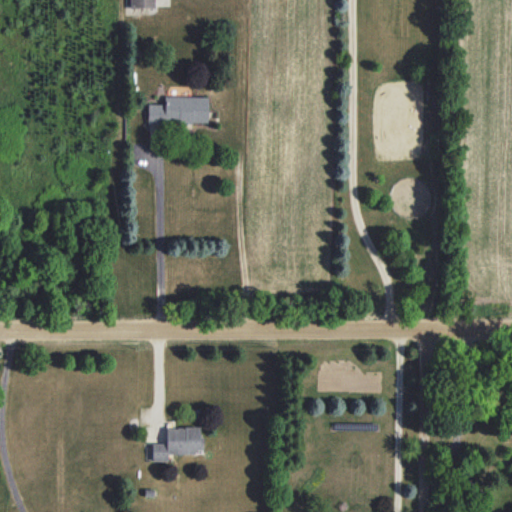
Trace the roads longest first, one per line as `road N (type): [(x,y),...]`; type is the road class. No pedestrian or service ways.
road 1 (residential): [(511,329),(0,331)]
road 2 (residential): [(353,0),(354,200),(386,279),(389,329)]
road 3 (residential): [(426,329),(422,511)]
